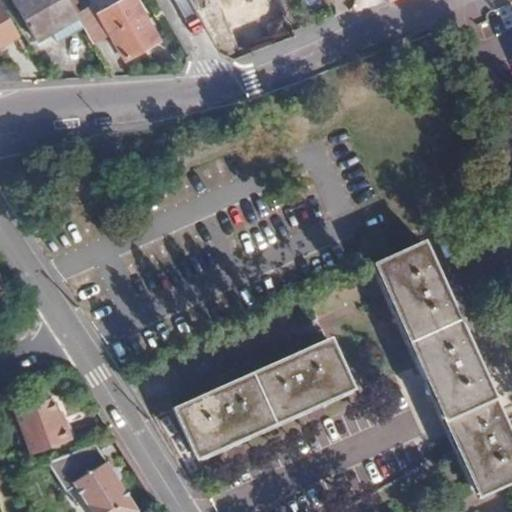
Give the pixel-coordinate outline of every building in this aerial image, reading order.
[(78,23),(70,9),(64,0),(10,0),(32,37),(48,29),(53,38),(78,23)] [(78,23),(102,66),(121,56),(123,60),(156,42),(132,0),(118,0),(93,14),(86,2),(70,9),(78,23)] [(0,40),(16,31),(0,3),(0,40)] [(458,77),(450,59),(432,67),(440,85),(458,77)] [(0,68),(0,83),(19,83),(18,67),(0,68)] [(511,477),(511,444),(421,242),(389,257),(375,263),(479,492),(511,477)] [(349,386),(328,340),(175,408),(196,453),(349,386)] [(59,425),(55,413),(50,400),(14,412),(29,455),(70,441),(64,424),(59,425)] [(59,412),(55,413),(59,425),(64,424),(59,412)] [(139,511),(97,445),(46,463),(64,491),(74,486),(90,511),(139,511)]
